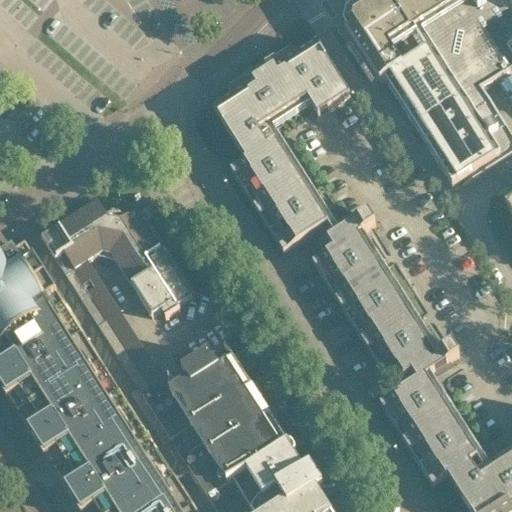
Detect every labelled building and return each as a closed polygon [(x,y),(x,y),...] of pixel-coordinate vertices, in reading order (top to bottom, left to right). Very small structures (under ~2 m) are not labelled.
[(355,0),(360,7),(348,15),(345,28),(353,41),(346,45),(360,68),(361,68),(371,84),(378,80),(381,85),(385,82),(453,188),(459,184),(462,189),(511,157),(511,137),(482,90),(511,72),(511,71),(511,54),(509,49),(511,47),(511,7),(507,0),(355,0)] [(247,163),(231,173),(284,256),(329,227),(276,144),(269,149),(259,134),(318,97),(329,114),(351,99),(317,47),(297,60),(291,51),(229,90),(234,100),(214,112),(247,163)] [(42,240),(143,398),(165,384),(121,315),(89,265),(108,252),(131,288),(132,287),(153,321),(162,315),(167,323),(181,314),(178,309),(193,300),(162,251),(146,225),(139,213),(125,221),(120,214),(113,213),(106,218),(98,204),(60,228),(60,229),(42,240)] [(322,259),(313,265),(392,388),(405,380),(411,388),(381,407),(433,489),(449,480),(469,511),(511,511),(511,461),(481,481),(471,466),(478,461),(426,380),(460,359),(453,347),(435,358),(359,238),(376,228),(369,216),(316,250),(322,259)] [(0,389),(8,401),(9,401),(28,432),(27,433),(45,460),(46,459),(66,490),(64,491),(78,511),(195,511),(34,258),(33,259),(26,248),(14,256),(13,254),(2,262),(2,261),(0,262),(0,389)] [(235,326),(241,335),(250,329),(244,320),(235,326)] [(219,349),(165,384),(143,398),(171,443),(172,442),(171,440),(180,435),(191,453),(203,445),(211,458),(190,471),(189,469),(188,469),(207,499),(288,446),(287,445),(241,373),(240,374),(233,363),(233,362),(228,365),(223,358),(224,358),(224,357),(223,357),(219,351),(220,351),(219,349)] [(328,511),(316,492),(322,488),(324,490),(335,487),(316,457),(309,466),(310,469),(304,472),(288,448),(289,447),(288,446),(207,499),(208,499),(234,483),(252,511),(328,511)]
